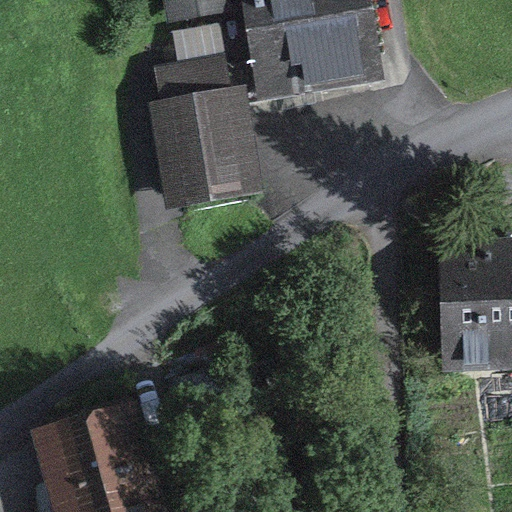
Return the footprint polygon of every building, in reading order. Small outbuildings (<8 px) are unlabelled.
[(232,0),(161,0),(168,29),(236,18),(232,0)] [(370,0),(240,0),(258,110),(386,90),(370,0)] [(160,108),(148,109),(167,217),(264,204),(245,97),(234,99),(227,61),(155,73),(160,108)] [(454,252),(445,252),(448,371),(511,369),(511,234),(453,236),(454,252)] [(163,511),(138,415),(31,440),(49,511),(163,511)]
